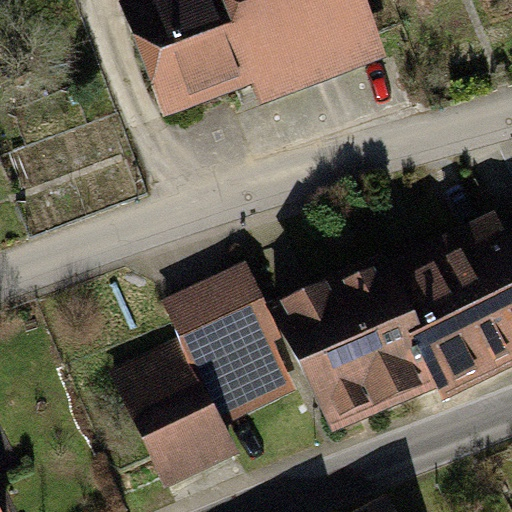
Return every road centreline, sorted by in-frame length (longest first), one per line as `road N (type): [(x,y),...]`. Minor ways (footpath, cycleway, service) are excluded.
road 1 (residential): [(511,115),(303,170),(0,282)]
road 2 (secondary): [(511,411),(259,511)]
